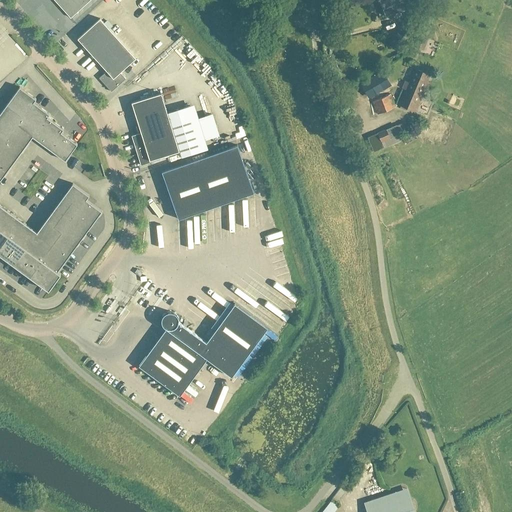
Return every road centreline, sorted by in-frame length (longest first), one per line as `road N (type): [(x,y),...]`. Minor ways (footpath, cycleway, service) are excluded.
road 1 (unclassified): [(32,329),(74,313),(126,243),(131,215),(96,110),(0,3)]
road 2 (unclassified): [(410,380),(388,316),(373,210),(323,86),(316,0)]
road 3 (unclassified): [(264,511),(32,329)]
road 4 (unknown): [(110,357),(196,417),(210,414),(227,393),(224,371),(156,316),(140,313),(132,322)]
road 5 (unknown): [(244,260),(187,263),(120,252),(127,285),(87,339),(110,357)]
road 6 (unknown): [(52,61),(106,8),(123,8),(151,31),(153,46),(96,110)]
road 7 (unclassified): [(410,380),(305,511)]
road 8 (unclassified): [(457,511),(410,380)]
road 9 (unknown): [(100,118),(174,61),(200,93)]
